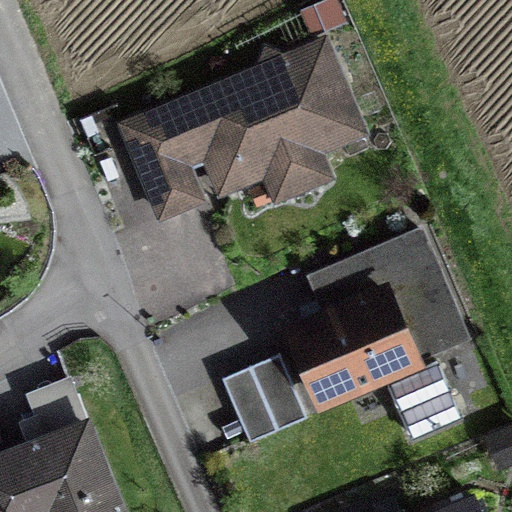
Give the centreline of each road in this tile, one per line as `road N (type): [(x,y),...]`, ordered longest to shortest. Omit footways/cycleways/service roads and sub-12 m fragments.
road 1 (residential): [(101,293),(0,28)]
road 2 (residential): [(195,511),(101,293)]
